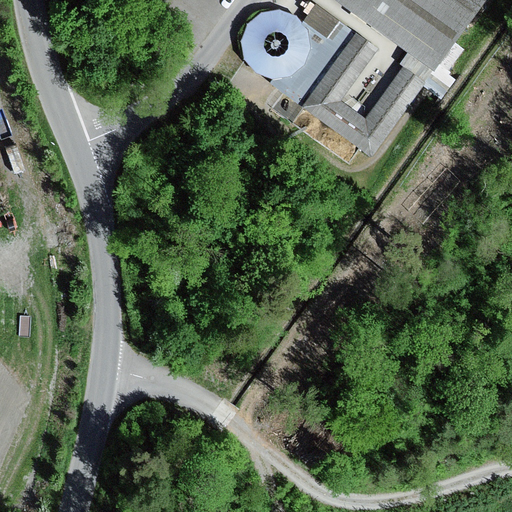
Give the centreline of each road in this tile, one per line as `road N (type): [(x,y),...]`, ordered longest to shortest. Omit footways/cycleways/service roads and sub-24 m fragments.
road 1 (track): [(103,365),(212,406),(327,499),(352,504),(511,470)]
road 2 (unclassified): [(72,511),(103,371),(105,283),(73,147)]
road 3 (unclassified): [(246,0),(189,76),(129,122),(73,147)]
road 4 (unclassified): [(73,147),(31,0)]
